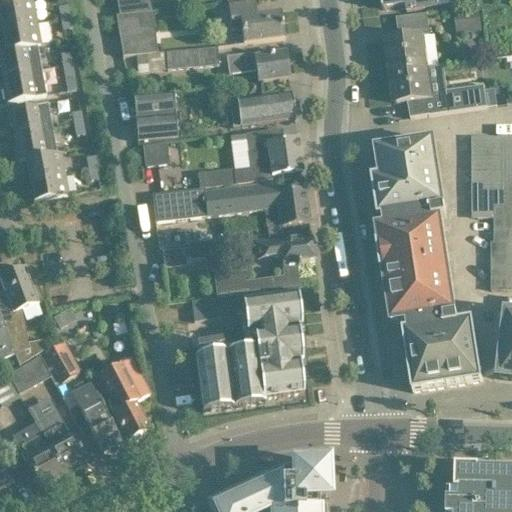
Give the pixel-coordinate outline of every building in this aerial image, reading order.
[(131,0),(117,2),(119,17),(119,18),(150,15),(148,3),(142,0),(131,0)] [(381,0),(383,11),(406,8),(407,14),(440,8),(438,0),(381,0)] [(18,6),(0,9),(0,18),(3,32),(36,25),(32,4),(18,6)] [(257,19),(255,5),(228,9),(231,33),(241,33),(243,47),(284,41),(281,15),(257,19)] [(67,8),(58,10),(60,21),(69,19),(67,8)] [(458,35),(482,32),(479,10),(455,13),(458,35)] [(123,59),(156,53),(153,14),(119,18),(119,17),(116,18),(123,59)] [(399,41),(388,42),(392,74),(426,69),(421,38),(430,37),(427,15),(408,18),(397,19),(397,20),(402,19),(405,40),(399,41)] [(69,19),(60,21),(62,33),(71,31),(69,19)] [(36,25),(3,32),(6,52),(6,53),(37,47),(37,48),(40,47),(36,25)] [(6,52),(0,53),(0,68),(2,68),(4,79),(42,72),(37,48),(37,47),(6,53),(6,52)] [(167,72),(218,68),(217,50),(166,54),(167,72)] [(254,54),(226,58),(229,77),(256,73),(257,85),(290,80),(286,54),(255,58),(254,54)] [(70,55),(60,56),(63,68),(72,67),(70,55)] [(72,67),(63,68),(65,80),(67,94),(76,92),(74,78),(72,67)] [(426,69),(392,74),(396,106),(409,104),(414,103),(416,119),(411,120),(411,121),(429,118),(429,119),(488,110),(485,93),(484,88),(447,93),(448,98),(430,101),(426,69)] [(42,72),(4,79),(6,90),(4,91),(7,105),(26,101),(47,98),(42,72)] [(232,104),(229,104),(233,130),(265,126),(275,124),(295,122),(292,96),(275,98),(275,94),(267,95),(265,95),(261,96),(262,100),(232,104)] [(173,95),(133,99),(133,100),(137,142),(137,144),(177,140),(173,95)] [(28,109),(8,113),(11,127),(13,127),(15,138),(52,131),(48,105),(28,109)] [(80,114),(71,115),(73,127),(83,125),(80,114)] [(83,125),(73,127),(76,139),(85,137),(83,125)] [(52,131),(15,138),(17,149),(15,149),(17,164),(26,162),(26,161),(57,156),(57,155),(52,131)] [(234,172),(198,176),(200,192),(204,192),(242,186),(271,182),(270,178),(274,178),(282,177),(283,183),(300,181),(300,174),(302,174),(298,141),(284,142),(278,143),(277,132),(246,136),(246,142),(247,143),(250,170),(234,173),(234,172)] [(494,139),(472,139),(472,208),(494,208),(494,139)] [(494,139),(494,151),(509,151),(509,139),(494,139)] [(447,219),(435,141),(387,149),(376,151),(378,163),(380,179),(373,180),(379,219),(386,218),(387,227),(377,229),(379,245),(378,245),(382,273),(383,273),(384,278),(449,268),(442,219),(447,219)] [(166,146),(142,149),(145,170),(169,166),(166,146)] [(494,151),(494,162),(509,162),(509,151),(494,151)] [(57,156),(26,161),(26,162),(30,183),(64,176),(60,154),(57,155),(57,156)] [(94,159),(86,160),(88,172),(97,170),(95,159),(94,159)] [(494,162),(494,174),(509,174),(509,162),(494,162)] [(97,170),(88,172),(90,184),(98,182),(99,182),(97,170)] [(494,174),(494,185),(509,185),(509,174),(494,174)] [(64,176),(30,183),(34,204),(68,198),(64,176)] [(494,185),(494,196),(509,196),(509,185),(494,185)] [(154,197),(153,197),(153,201),(156,226),(192,221),(207,219),(208,220),(215,219),(250,214),(250,213),(264,211),(267,232),(278,230),(280,229),(282,229),(309,225),(305,191),(277,195),(276,186),(268,187),(204,195),(204,192),(200,192),(154,197)] [(509,208),(509,196),(494,196),(494,208),(508,208),(509,208)] [(478,208),(478,220),(494,221),(494,208),(478,208)] [(494,208),(494,221),(509,221),(508,208),(494,208)] [(494,221),(494,233),(509,233),(509,221),(494,221)] [(192,233),(181,234),(183,249),(194,248),(192,233)] [(509,244),(509,233),(494,233),(494,244),(509,244)] [(169,235),(158,237),(159,244),(160,252),(171,251),(169,235)] [(227,286),(216,288),(218,300),(227,299),(245,297),(245,298),(262,296),(297,291),(294,270),(300,270),(299,265),(314,263),(311,239),(284,243),(256,247),(258,262),(281,259),(282,272),(284,272),(285,280),(260,283),(244,285),(243,276),(226,278),(227,286)] [(491,247),(492,257),(509,257),(509,244),(494,244),(491,244),(491,247)] [(492,257),(492,269),(509,269),(509,257),(492,257)] [(0,318),(15,357),(29,351),(21,312),(39,305),(25,268),(0,277),(0,282),(6,298),(0,300),(0,318)] [(456,316),(449,268),(384,278),(392,326),(410,323),(411,332),(439,328),(459,325),(457,316),(456,316)] [(492,269),(492,281),(509,281),(509,269),(492,269)] [(492,281),(492,293),(509,293),(509,281),(492,281)] [(198,359),(195,359),(196,366),(202,415),(203,415),(265,406),(264,401),(304,396),(299,363),(303,362),(301,351),(306,351),(306,350),(303,350),(302,344),(301,338),(304,337),(304,336),(299,337),(298,329),(302,328),(300,311),(298,303),(291,304),(290,296),(242,302),(245,319),(247,336),(249,352),(222,355),(222,351),(221,345),(196,348),(197,354),(198,359)] [(216,300),(191,304),(191,305),(194,324),(230,319),(227,299),(218,300),(216,300)] [(511,381),(511,300),(508,301),(507,314),(501,367),(500,380),(511,381)] [(69,311),(55,319),(60,329),(75,321),(69,311)] [(0,362),(15,357),(0,318),(0,362)] [(448,389),(483,384),(473,322),(459,325),(439,328),(448,389)] [(413,394),(448,389),(439,328),(411,332),(404,333),(413,394)] [(62,385),(81,375),(64,344),(39,357),(40,360),(51,380),(55,386),(60,383),(62,385)] [(40,360),(9,378),(19,398),(51,380),(40,360)] [(100,377),(99,378),(100,379),(107,394),(108,395),(109,394),(115,391),(116,393),(113,394),(110,396),(107,404),(113,415),(128,443),(132,441),(140,437),(143,435),(148,433),(149,432),(135,405),(139,403),(149,397),(139,378),(129,383),(123,372),(121,368),(120,367),(106,374),(100,377)] [(80,378),(73,382),(77,389),(84,386),(80,378)] [(110,457),(117,453),(116,450),(122,447),(112,429),(90,387),(72,396),(94,439),(103,456),(109,453),(110,457)] [(57,415),(35,426),(43,440),(49,451),(64,478),(87,466),(77,448),(72,439),(71,440),(57,415)] [(35,426),(13,439),(27,464),(26,464),(31,473),(40,491),(64,478),(49,451),(43,440),(35,426)] [(210,503),(207,505),(209,511),(325,511),(326,510),(325,510),(323,510),(323,501),(328,501),(329,501),(329,491),(328,479),(328,469),(328,465),(292,466),(292,469),(292,470),(292,471),(281,472),(281,471),(278,472),(265,478),(260,480),(244,488),(245,489),(246,489),(247,491),(244,492),(243,491),(235,495),(234,492),(230,494),(225,497),(220,499),(210,503)] [(511,511),(511,472),(497,472),(480,472),(480,471),(457,470),(456,492),(448,491),(447,511),(511,511)] [(0,479),(0,511),(19,502),(5,476),(0,479)]
